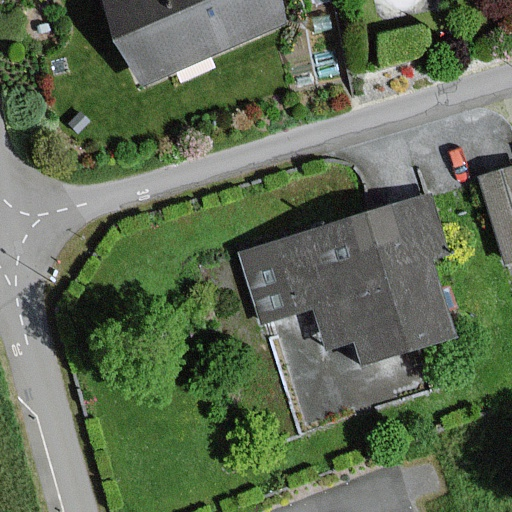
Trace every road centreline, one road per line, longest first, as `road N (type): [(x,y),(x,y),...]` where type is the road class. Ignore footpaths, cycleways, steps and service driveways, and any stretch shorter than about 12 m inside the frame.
road 1 (residential): [(7,224),(511,77)]
road 2 (residential): [(82,511),(7,224)]
